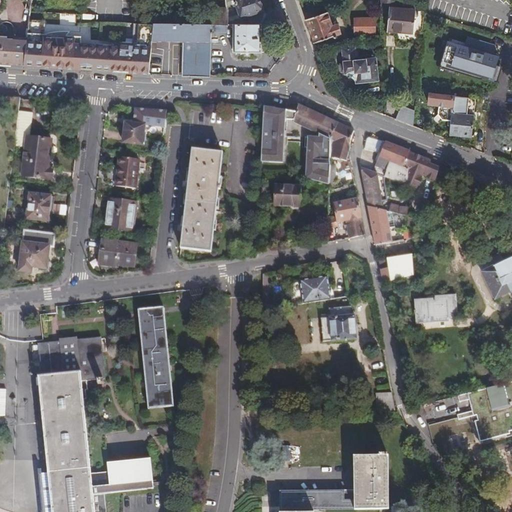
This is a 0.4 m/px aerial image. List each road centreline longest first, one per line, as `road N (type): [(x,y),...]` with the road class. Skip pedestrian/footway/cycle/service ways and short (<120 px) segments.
road 1 (residential): [(368,248),(401,411),(469,511)]
road 2 (residential): [(228,191),(233,137),(173,132),(157,279)]
road 3 (secondary): [(299,90),(511,177)]
road 4 (residential): [(368,248),(157,279)]
road 5 (residential): [(72,291),(95,83)]
road 6 (secondary): [(95,83),(299,90)]
road 7 (residential): [(360,126),(352,164),(368,248)]
